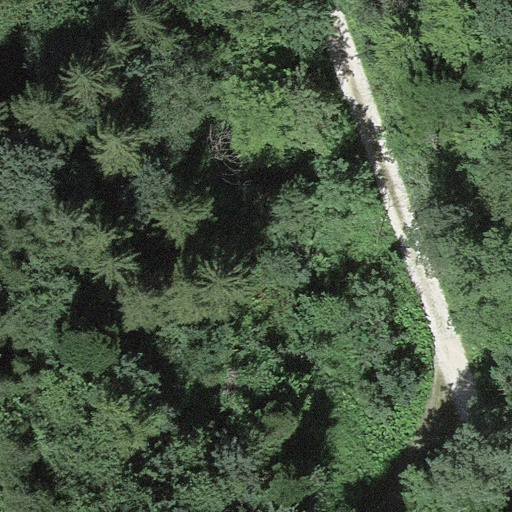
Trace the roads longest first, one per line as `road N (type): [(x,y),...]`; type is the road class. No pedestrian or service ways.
road 1 (track): [(313,0),(462,413),(511,499)]
road 2 (track): [(386,511),(403,467),(462,413)]
